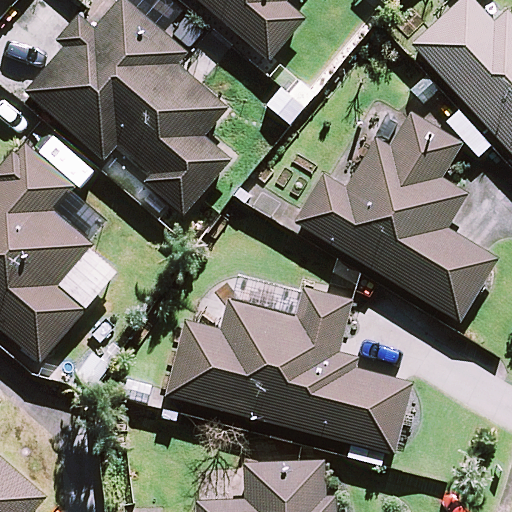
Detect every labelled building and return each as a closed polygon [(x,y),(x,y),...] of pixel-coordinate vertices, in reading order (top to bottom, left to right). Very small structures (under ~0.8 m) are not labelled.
[(179,49),(125,0),(108,0),(26,90),(102,159),(117,143),(151,174),(145,180),(181,213),(229,160),(201,135),(225,108),(170,58),(179,49)] [(184,0),(261,67),(303,18),(283,0),(184,0)] [(477,0),(473,0),(421,49),(511,148),(511,18),(502,27),(477,0)] [(313,93),(287,73),(264,104),(290,124),(313,93)] [(332,178),(304,225),(467,324),(505,262),(455,232),(476,197),(451,181),(472,147),(419,115),(398,149),(384,141),(353,191),(332,178)] [(72,186),(27,146),(0,176),(0,326),(39,361),(119,268),(52,210),(72,186)] [(193,324),(174,399),(403,457),(421,386),(363,371),(366,360),(347,355),(360,303),(310,290),(303,318),(235,301),(227,332),(193,324)] [(0,511),(28,511),(43,496),(0,458),(0,511)] [(344,511),(344,499),(334,499),(333,463),(252,466),(254,502),(202,504),(202,511),(344,511)]
